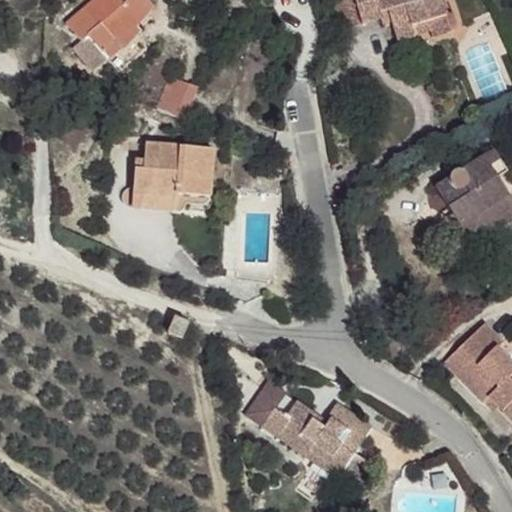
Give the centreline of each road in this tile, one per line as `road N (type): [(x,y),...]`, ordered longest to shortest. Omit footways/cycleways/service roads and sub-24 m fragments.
road 1 (residential): [(342,359),(298,61)]
road 2 (residential): [(342,359),(374,366),(425,408),(478,469),(497,511)]
